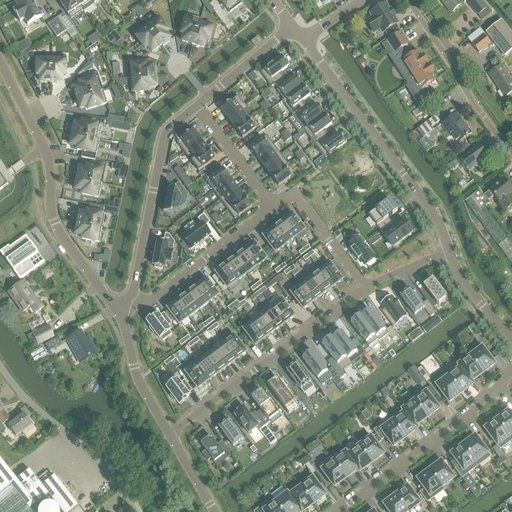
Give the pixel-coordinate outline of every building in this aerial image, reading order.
[(41,18),(37,10),(38,10),(34,2),(33,3),(31,0),(18,0),(14,3),(15,3),(18,8),(14,11),(14,10),(13,11),(20,23),(21,23),(20,22),(25,20),(28,25),(27,25),(28,26),(42,18),(42,17),(41,18)] [(75,0),(57,0),(71,19),(83,11),(75,0)] [(75,0),(83,11),(80,7),(89,0),(91,0),(94,3),(98,0),(75,0)] [(239,1),(238,0),(220,0),(228,9),(231,13),(242,5),(239,1)] [(462,4),(458,0),(440,0),(451,13),(462,4)] [(481,0),(467,0),(466,1),(476,14),(478,16),(487,8),(481,0)] [(138,5),(130,10),(134,16),(142,10),(138,5)] [(397,23),(394,17),(395,16),(391,10),(389,11),(385,5),(371,14),(374,18),(370,20),(377,31),(380,28),(383,33),(385,31),(389,37),(399,31),(395,25),(397,23)] [(73,27),(64,14),(58,18),(66,31),(73,27)] [(193,45),(200,22),(201,19),(187,15),(186,19),(181,34),(185,35),(183,42),(193,45)] [(156,16),(144,25),(161,46),(162,45),(163,47),(170,42),(168,40),(170,39),(165,34),(168,32),(156,16)] [(66,31),(58,18),(48,25),(57,38),(66,31)] [(511,50),(511,33),(501,20),(486,33),(504,57),(511,50)] [(209,42),(213,27),(214,26),(200,22),(193,45),(204,48),(206,42),(209,42)] [(144,25),(133,34),(145,49),(148,47),(152,53),(161,46),(144,25)] [(97,32),(87,39),(92,46),(97,43),(101,40),(102,39),(97,32)] [(427,66),(426,65),(427,62),(424,58),(421,58),(418,52),(408,58),(407,56),(405,57),(400,49),(409,44),(402,33),(387,42),(394,53),(397,51),(403,62),(400,64),(399,66),(407,79),(412,75),(427,66)] [(479,54),(490,44),(484,35),(472,45),(479,54)] [(257,37),(251,42),(255,47),(261,42),(257,37)] [(27,39),(16,46),(20,54),(32,47),(27,39)] [(52,56),(37,56),(37,61),(37,76),(40,76),(40,83),(51,83),(51,61),(52,56)] [(66,56),(52,56),(51,61),(51,83),(62,83),(62,76),(66,76),(66,61),(66,56)] [(280,74),(288,67),(281,57),(276,61),(275,60),(268,65),(269,66),(261,73),(272,88),(275,85),(283,79),(280,74)] [(157,76),(156,68),(154,68),(154,66),(147,67),(147,64),(126,65),(127,79),(130,79),(154,77),(154,76),(157,76)] [(426,86),(436,80),(435,79),(432,74),(433,72),(430,67),(428,68),(427,66),(412,76),(407,79),(405,80),(408,85),(405,87),(418,106),(428,99),(423,92),(428,88),(426,86)] [(511,92),(511,80),(502,66),(489,75),(504,98),(511,92)] [(102,91),(97,73),(85,77),(87,81),(80,83),(81,86),(74,88),(77,99),(102,91)] [(284,100),(303,86),(296,76),(287,83),(283,79),(275,85),(279,89),(277,91),(284,100)] [(155,88),(155,86),(158,86),(157,78),(155,78),(154,77),(130,79),(131,93),(133,93),(149,92),(149,89),(155,88)] [(310,96),(303,86),(284,100),(282,101),(293,116),(305,107),(301,102),(310,96)] [(107,104),(102,91),(77,99),(81,109),(87,107),(88,110),(103,106),(107,104)] [(243,109),(245,108),(238,98),(221,110),(228,120),(243,109)] [(304,130),(304,131),(325,115),(317,105),(308,112),(305,107),(293,116),(304,130)] [(415,118),(424,112),(421,108),(412,113),(415,118)] [(250,118),(243,109),(228,120),(235,129),(250,118)] [(326,136),(323,131),(332,124),(325,115),(304,131),(311,140),(315,137),(318,141),(318,142),(326,136)] [(471,133),(464,125),(463,126),(455,115),(442,126),(450,137),(447,140),(451,146),(456,142),(457,144),(466,137),(466,138),(468,137),(467,136),(471,133)] [(252,116),(250,118),(235,129),(243,139),(256,129),(259,126),(252,116)] [(432,128),(439,122),(440,122),(435,116),(417,130),(424,139),(434,130),(432,128)] [(107,121),(106,126),(111,127),(110,129),(128,132),(130,125),(116,122),(112,122),(112,121),(107,121)] [(96,140),(99,126),(83,123),(82,126),(75,124),(73,135),(96,140)] [(184,153),(201,140),(194,131),(177,143),(184,153)] [(341,147),(346,144),(339,134),(330,141),(326,136),(318,142),(318,141),(314,144),(326,159),(334,153),(335,154),(342,149),(341,147)] [(95,161),(99,141),(96,140),(73,135),(71,146),(77,148),(77,151),(82,152),(81,158),(95,161)] [(271,142),(267,136),(263,139),(250,149),(257,158),(274,146),(271,142)] [(192,163),(208,150),(201,140),(184,153),(192,163)] [(487,157),(478,145),(460,159),(463,163),(467,160),(473,168),(487,157)] [(264,168),(281,155),(274,146),(257,158),(264,168)] [(199,172),(216,159),(208,150),(192,163),(199,172)] [(170,164),(178,158),(175,154),(171,158),(170,163),(170,164)] [(284,168),(285,168),(288,165),(281,155),(264,168),(272,177),(284,168)] [(100,184),(103,171),(87,167),(86,171),(80,169),(77,180),(100,184)] [(292,177),(285,168),(284,168),(272,177),(279,187),(292,177)] [(213,191),(230,179),(223,169),(206,182),(213,191)] [(186,187),(191,184),(181,170),(176,174),(186,187)] [(220,201),(237,188),(230,179),(213,191),(220,201)] [(511,244),(484,208),(490,203),(488,201),(494,197),(499,204),(500,203),(506,210),(511,205),(511,201),(507,196),(511,192),(511,189),(504,179),(489,191),(490,191),(484,196),(480,190),(464,202),(511,266),(511,244)] [(98,199),(101,185),(100,184),(77,180),(75,191),(82,192),(81,195),(98,199)] [(186,204),(188,194),(179,183),(168,191),(163,213),(173,215),(186,204)] [(238,189),(237,188),(220,201),(228,210),(244,198),(238,189)] [(252,207),(244,198),(228,210),(235,220),(252,207)] [(388,219),(397,211),(389,200),(368,216),(380,232),(390,224),(391,223),(388,219)] [(80,213),(78,224),(102,229),(104,215),(102,215),(103,212),(104,207),(90,205),(89,212),(87,212),(87,215),(80,213)] [(201,221),(183,235),(192,247),(199,241),(199,242),(204,238),(211,233),(205,225),(210,221),(204,213),(199,217),(201,221)] [(304,229),(293,213),(282,221),(296,239),(299,243),(309,235),(304,229)] [(296,239),(282,221),(272,229),(286,246),(296,239)] [(392,248),(413,232),(405,221),(394,229),(390,224),(380,232),(384,237),(392,248)] [(78,224),(76,235),(82,236),(82,240),(99,243),(102,229),(78,224)] [(286,246),(272,229),(262,236),(275,254),(286,246)] [(171,263),(175,242),(169,235),(165,234),(164,240),(160,240),(159,244),(157,244),(153,266),(155,266),(155,269),(162,270),(163,268),(165,268),(166,263),(171,263)] [(358,261),(359,260),(364,267),(367,265),(377,257),(370,248),(367,250),(363,245),(366,243),(360,235),(347,244),(351,250),(350,250),(358,261)] [(381,239),(378,235),(368,242),(371,246),(381,239)] [(29,260),(39,253),(27,236),(10,249),(9,247),(1,253),(20,279),(36,268),(29,260)] [(254,242),(245,249),(258,267),(268,260),(254,242)] [(258,267),(245,249),(234,257),(248,275),(258,267)] [(248,275),(234,257),(224,265),(238,282),(248,275)] [(335,261),(330,264),(334,270),(339,266),(335,261)] [(320,271),(332,288),(342,280),(335,271),(334,270),(330,264),(320,271)] [(238,282),(224,265),(214,272),(227,290),(238,282)] [(509,275),(503,266),(499,270),(497,268),(494,271),(502,282),(506,279),(505,278),(509,275)] [(317,268),(307,275),(323,295),(332,288),(320,271),(317,267),(317,268)] [(298,282),(297,282),(300,286),(301,286),(313,302),(323,295),(307,275),(298,282)] [(206,278),(196,286),(209,304),(220,296),(206,278)] [(433,279),(423,286),(437,305),(447,298),(433,279)] [(37,302),(23,283),(9,293),(23,312),(28,309),(33,316),(44,308),(38,301),(37,302)] [(209,304),(196,286),(186,294),(199,311),(209,304)] [(300,286),(291,293),(296,300),(303,310),(313,302),(301,286),(300,286)] [(410,289),(400,296),(415,315),(424,308),(431,317),(436,313),(426,301),(422,305),(415,295),(414,293),(413,294),(410,289)] [(199,311),(186,294),(177,301),(190,318),(199,311)] [(406,317),(391,297),(381,304),(384,308),(381,311),(393,327),(406,317)] [(282,300),(272,307),(284,324),(294,316),(287,307),(282,300)] [(190,318),(177,301),(166,309),(179,326),(190,318)] [(272,307),(262,315),(275,331),(284,324),(272,307)] [(361,317),(378,340),(379,342),(388,335),(393,340),(398,337),(391,327),(385,331),(370,310),(361,317)] [(170,331),(165,324),(170,321),(164,313),(160,317),(158,315),(155,318),(153,316),(147,321),(151,327),(149,328),(153,334),(155,332),(160,339),(161,338),(163,341),(172,335),(169,332),(170,331)] [(262,315),(253,322),(265,338),(275,331),(262,315)] [(360,315),(351,322),(369,347),(378,340),(361,317),(360,315)] [(253,322),(243,329),(248,337),(255,346),(265,338),(253,322)] [(33,334),(28,337),(31,343),(37,341),(38,344),(54,337),(48,326),(33,334)] [(97,354),(89,338),(85,340),(81,332),(68,340),(76,356),(80,353),(84,361),(97,354)] [(357,352),(341,332),(332,338),(332,339),(346,358),(347,359),(357,352)] [(233,334),(223,342),(236,360),(247,353),(239,343),(234,336),(233,334)] [(59,337),(45,345),(45,346),(46,345),(50,351),(53,349),(66,342),(65,341),(61,344),(58,339),(59,338),(59,337)] [(332,339),(332,338),(331,337),(322,344),(337,365),(346,358),(332,339)] [(224,344),(214,351),(227,367),(236,360),(223,342),(222,342),(224,344)] [(495,365),(479,344),(467,353),(466,353),(469,357),(470,356),(482,374),(495,365)] [(202,354),(217,375),(227,367),(214,351),(205,358),(202,354)] [(312,351),(302,359),(322,386),(332,379),(335,383),(340,379),(332,368),(327,372),(312,351)] [(202,354),(192,361),(208,382),(217,375),(202,354)] [(470,356),(469,357),(458,365),(471,382),(482,374),(470,356)] [(195,365),(185,373),(198,389),(208,382),(192,361),(192,362),(195,365)] [(296,364),(286,371),(301,390),(304,394),(314,387),(310,383),(296,364)] [(471,382),(458,365),(446,374),(461,394),(473,385),(471,382)] [(421,368),(417,370),(419,373),(423,378),(426,383),(430,380),(421,368)] [(419,373),(412,378),(419,387),(425,381),(419,373)] [(461,394),(446,374),(434,383),(449,403),(461,394)] [(188,394),(192,391),(182,378),(178,381),(177,380),(176,381),(174,378),(165,385),(167,387),(167,388),(172,394),(170,396),(174,401),(176,400),(180,405),(187,400),(185,399),(189,396),(188,394)] [(276,378),(267,385),(285,409),(294,402),(276,378)] [(429,386),(425,390),(431,398),(435,395),(429,386)] [(425,390),(423,388),(411,397),(427,418),(439,409),(431,398),(425,390)] [(261,391),(251,398),(261,410),(256,414),(265,426),(270,422),(272,425),(282,418),(261,391)] [(427,418),(411,397),(399,406),(401,409),(401,408),(415,427),(427,418)] [(32,424),(27,418),(31,415),(25,407),(21,411),(24,415),(8,427),(16,437),(21,432),(24,436),(34,428),(31,424),(32,424)] [(239,413),(235,416),(249,434),(258,427),(260,430),(265,426),(256,414),(251,418),(243,407),(238,411),(239,413)] [(401,408),(401,409),(390,417),(405,438),(417,429),(415,427),(401,408)] [(4,411),(0,414),(0,422),(2,425),(10,419),(4,411)] [(511,415),(509,411),(496,420),(511,440),(511,415)] [(405,438),(390,417),(389,417),(390,418),(373,431),(381,441),(386,437),(393,447),(405,438)] [(228,420),(219,427),(233,447),(243,439),(228,420)] [(511,440),(496,420),(484,429),(500,450),(502,449),(506,455),(511,449),(511,442),(511,441),(511,440)] [(232,455),(222,442),(217,445),(211,436),(201,444),(206,451),(202,454),(202,455),(203,454),(208,461),(212,458),(215,462),(221,457),(224,461),(232,455)] [(491,457),(475,436),(463,445),(478,466),(491,457)] [(384,454),(371,437),(359,446),(371,463),(384,454)] [(318,440),(311,445),(315,451),(322,446),(318,440)] [(478,466),(463,445),(451,454),(459,465),(454,468),(461,478),(462,479),(478,466)] [(371,463),(359,446),(347,455),(345,452),(360,472),(371,463)] [(360,472),(345,452),(334,461),(331,457),(330,457),(346,478),(357,470),(359,472),(360,472)] [(346,478),(330,457),(318,466),(321,470),(334,487),(346,478)] [(0,511),(31,511),(30,510),(49,495),(49,496),(61,511),(71,511),(79,506),(55,476),(42,486),(30,470),(17,480),(0,458),(0,511)] [(308,463),(305,458),(300,462),(304,467),(308,463)] [(454,478),(441,461),(429,470),(442,487),(454,478)] [(442,487),(429,470),(417,479),(424,489),(420,493),(427,503),(444,490),(442,487)] [(325,495),(312,478),(300,487),(313,504),(325,495)] [(401,491),(395,495),(407,511),(408,511),(420,503),(407,486),(401,491)] [(302,511),(313,504),(300,487),(289,496),(287,493),(300,511),(302,511)] [(300,511),(287,493),(275,502),(272,498),(282,511),(297,511),(299,511),(300,511)] [(407,511),(395,495),(383,504),(388,511),(407,511)] [(282,511),(272,498),(260,507),(263,511),(282,511)]
